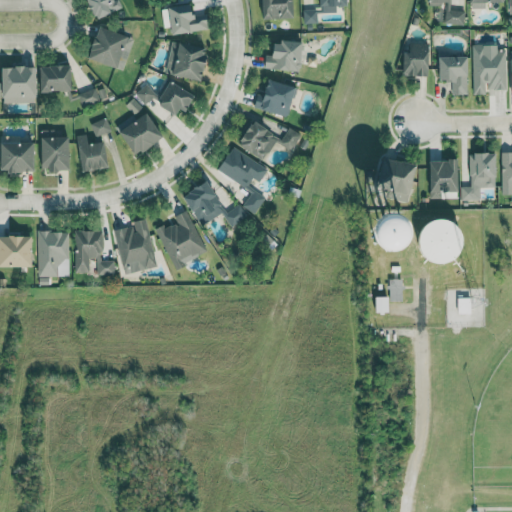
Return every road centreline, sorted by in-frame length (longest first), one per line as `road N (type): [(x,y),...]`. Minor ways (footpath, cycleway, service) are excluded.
road 1 (residential): [(231,0),(225,98),(171,168),(112,196),(0,201)]
road 2 (residential): [(0,41),(45,40),(64,19),(47,3),(0,3)]
